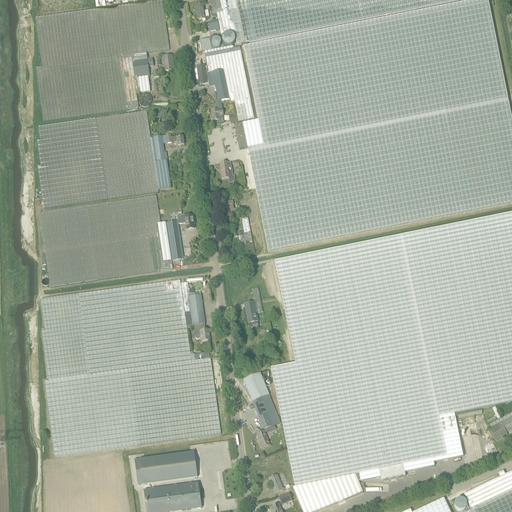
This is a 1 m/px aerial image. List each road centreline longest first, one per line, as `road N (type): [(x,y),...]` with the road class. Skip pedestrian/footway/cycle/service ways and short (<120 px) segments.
road 1 (unclassified): [(249,511),(179,0)]
road 2 (unclassified): [(363,511),(511,450)]
